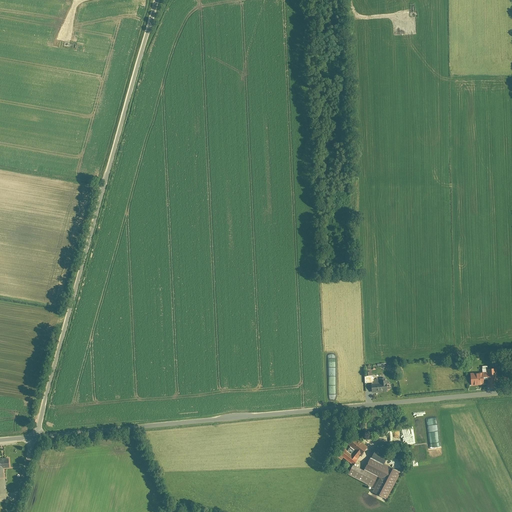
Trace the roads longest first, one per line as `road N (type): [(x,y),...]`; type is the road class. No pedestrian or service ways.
road 1 (unclassified): [(34,436),(511,390)]
road 2 (residential): [(156,0),(34,436)]
